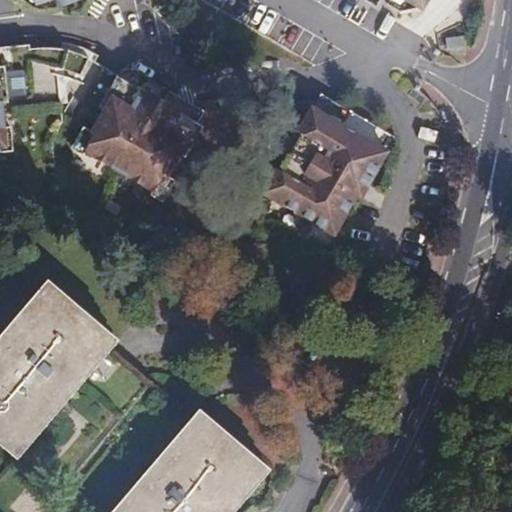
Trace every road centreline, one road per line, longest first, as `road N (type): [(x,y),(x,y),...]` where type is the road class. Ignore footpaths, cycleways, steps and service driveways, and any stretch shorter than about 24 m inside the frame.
road 1 (tertiary): [(511,28),(438,324),(351,511)]
road 2 (tertiary): [(387,511),(452,385),(511,215)]
